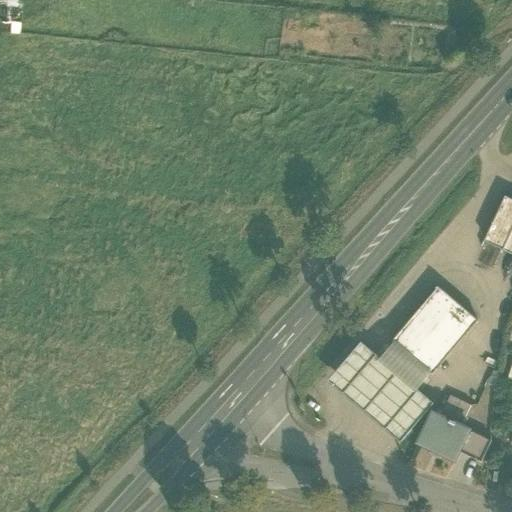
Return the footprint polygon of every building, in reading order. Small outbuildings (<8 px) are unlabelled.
[(511,200),(505,197),(485,241),(494,246),(511,254),(511,200)] [(404,267),(415,277),(454,231),(443,222),(404,267)] [(438,288),(393,342),(394,343),(431,374),(432,375),(478,321),(438,288)] [(431,374),(394,343),(381,359),(361,342),(328,381),(401,442),(434,404),(417,390),(431,374)] [(471,405),(450,395),(441,416),(461,426),(471,405)] [(441,416),(433,412),(418,443),(455,461),(460,452),(470,431),(470,430),(461,426),(441,416)] [(490,442),(470,431),(460,452),(481,462),(490,442)]
